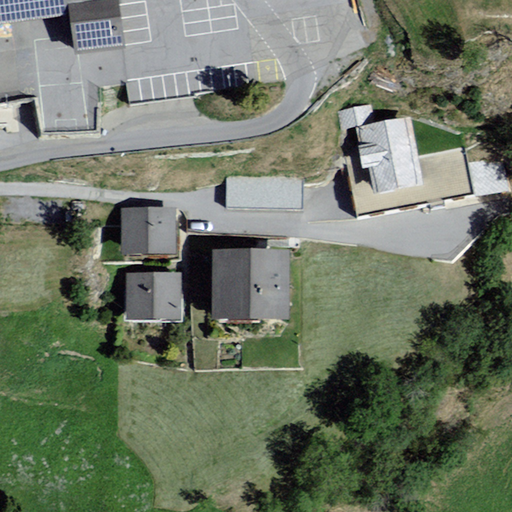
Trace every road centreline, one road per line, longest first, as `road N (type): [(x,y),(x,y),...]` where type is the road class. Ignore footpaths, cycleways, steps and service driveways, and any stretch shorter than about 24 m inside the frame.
road 1 (residential): [(0,161),(246,130),(280,118),(300,85),(294,62),(245,0)]
road 2 (unknown): [(154,0),(161,56),(275,38)]
